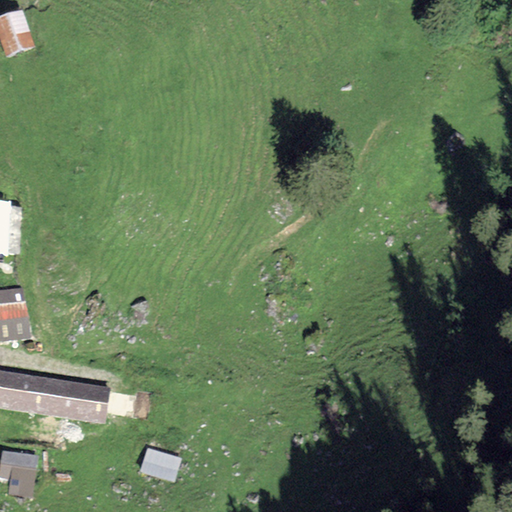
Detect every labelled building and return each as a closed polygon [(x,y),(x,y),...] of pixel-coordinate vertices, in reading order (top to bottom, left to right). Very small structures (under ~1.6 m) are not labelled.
[(24,13),(0,20),(0,36),(6,55),(34,46),(24,13)] [(15,204),(0,203),(0,256),(14,257),(15,204)] [(23,290),(0,293),(0,342),(30,339),(23,290)] [(119,389),(0,372),(0,411),(114,428),(119,389)] [(185,461),(147,450),(140,473),(179,484),(185,461)] [(36,458),(2,452),(0,461),(0,479),(10,482),(8,493),(29,497),(36,458)]
